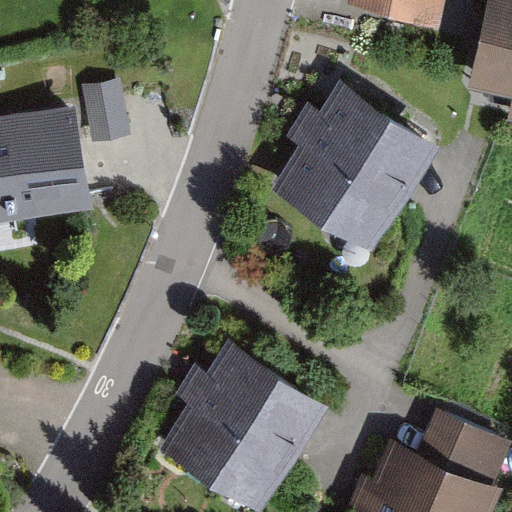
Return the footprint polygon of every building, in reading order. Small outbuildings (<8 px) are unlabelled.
[(352,0),(440,18),(443,0),(352,0)] [(511,0),(499,0),(479,89),(511,96),(511,0)] [(117,78),(79,84),(87,137),(125,131),(117,78)] [(431,155),(344,97),(283,187),(371,246),(431,155)] [(71,102),(0,115),(0,219),(90,202),(71,102)] [(320,411),(233,357),(174,449),(261,504),(320,411)] [(413,438),(372,511),(500,511),(511,491),(511,476),(502,471),(511,452),(511,434),(447,399),(423,443),(413,438)]
